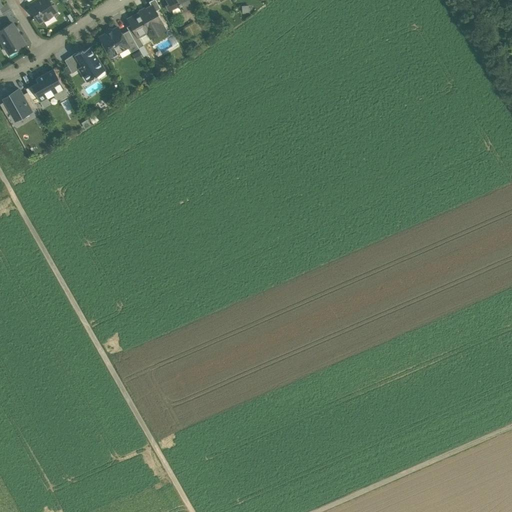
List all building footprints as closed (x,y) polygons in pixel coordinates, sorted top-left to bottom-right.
[(30,6),(40,24),(57,13),(48,0),(39,0),(30,6)] [(160,8),(155,0),(152,0),(149,2),(151,6),(154,11),(160,8)] [(166,0),(172,9),(179,5),(180,6),(181,5),(184,11),(192,7),(188,0),(166,0)] [(151,6),(129,19),(132,24),(138,36),(151,30),(154,35),(164,29),(154,11),(151,6)] [(7,54),(24,44),(12,23),(3,29),(0,30),(0,45),(1,45),(7,54)] [(138,36),(132,24),(127,27),(128,31),(138,48),(144,45),(138,36)] [(117,27),(100,37),(111,56),(113,57),(117,55),(118,52),(128,47),(128,46),(121,34),(117,27)] [(138,48),(128,31),(121,34),(128,46),(128,47),(131,52),(138,48)] [(89,47),(80,53),(79,52),(76,54),(75,54),(82,65),(79,68),(87,81),(96,76),(94,73),(103,68),(89,47)] [(75,53),(64,60),(72,73),(79,68),(82,65),(75,54),(76,54),(75,53)] [(53,69),(36,79),(38,82),(40,86),(45,96),(46,96),(52,92),(53,94),(64,88),(53,69)] [(38,82),(26,89),(29,94),(34,105),(40,101),(33,90),(40,86),(38,82)] [(40,86),(33,90),(40,101),(47,97),(46,96),(45,96),(40,86)] [(64,88),(53,94),(57,100),(68,94),(64,88)] [(19,89),(3,98),(5,101),(11,112),(15,119),(31,111),(23,97),(19,89)] [(29,94),(23,97),(31,111),(36,108),(34,105),(29,94)] [(47,97),(40,101),(43,108),(50,104),(47,97)] [(11,112),(5,101),(0,104),(6,115),(11,112)]
